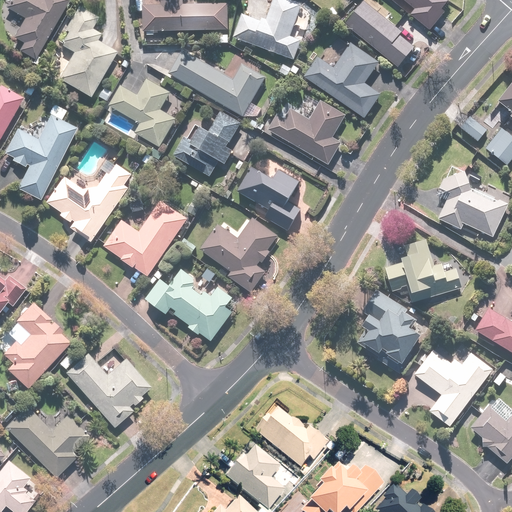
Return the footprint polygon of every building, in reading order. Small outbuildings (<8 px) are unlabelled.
[(33,63),(69,2),(65,0),(12,0),(6,11),(21,20),(9,40),(20,46),(16,53),(33,63)] [(240,17),(232,40),(294,61),(300,42),(290,38),(301,7),(281,0),(271,0),(263,25),(240,17)] [(446,0),(398,0),(411,10),(406,16),(428,34),(446,13),(442,10),(449,2),(446,0)] [(363,1),(344,24),(397,69),(414,49),(400,37),(402,34),(363,1)] [(141,7),(141,35),(227,33),(227,6),(141,7)] [(89,100),(115,52),(96,42),(99,36),(91,32),(98,20),(76,8),(56,46),(71,55),(56,82),(89,100)] [(317,58),(302,81),(362,122),(380,96),(363,85),(378,63),(349,44),(332,69),(317,58)] [(181,51),(166,75),(242,120),(265,80),(241,66),(232,81),(181,51)] [(511,82),(510,85),(501,79),(496,86),(505,92),(495,105),(506,112),(502,117),(511,124),(511,125),(511,126),(511,127),(511,128),(511,129),(511,130),(511,131),(511,132),(511,133),(511,134),(511,82)] [(137,127),(133,134),(159,150),(177,121),(161,112),(171,95),(146,80),(136,97),(119,87),(106,108),(137,127)] [(0,136),(22,101),(0,87),(0,136)] [(275,113),(265,132),(327,167),(340,144),(331,139),(343,117),(317,102),(307,120),(288,110),(284,118),(275,113)] [(184,138),(172,157),(210,178),(218,164),(223,167),(232,151),(227,148),(239,125),(218,113),(207,134),(193,127),(186,139),(184,138)] [(38,203),(75,131),(48,117),(36,141),(16,130),(2,156),(11,161),(10,163),(25,171),(15,191),(38,203)] [(476,143),(486,130),(468,117),(458,130),(476,143)] [(511,160),(511,138),(499,128),(482,150),(506,168),(511,160)] [(106,176),(96,191),(85,192),(66,179),(48,206),(61,214),(58,218),(69,225),(70,223),(75,225),(72,229),(93,243),(128,190),(122,186),(130,174),(116,164),(107,177),(106,176)] [(250,166),(234,194),(256,206),(251,214),(289,235),(303,211),(289,203),(300,184),(273,168),(268,177),(250,166)] [(446,199),(435,220),(460,231),(463,226),(494,240),(509,205),(471,188),(463,173),(441,180),(434,194),(446,199)] [(146,279),(187,220),(160,202),(138,234),(121,222),(103,249),(146,279)] [(201,208),(192,202),(186,211),(195,217),(201,208)] [(217,225),(199,251),(229,272),(225,278),(249,295),(265,273),(256,267),(259,263),(261,264),(270,253),(268,251),(277,239),(251,221),(238,240),(217,225)] [(399,264),(382,269),(389,293),(405,288),(410,304),(461,289),(455,268),(444,271),(442,262),(432,264),(425,239),(402,246),(405,257),(397,259),(399,264)] [(215,276),(206,269),(199,277),(209,284),(215,276)] [(159,280),(143,302),(164,317),(170,310),(174,314),(172,317),(188,328),(187,330),(195,336),(197,333),(211,344),(233,315),(229,312),(235,302),(217,289),(210,298),(204,293),(201,298),(191,291),(198,283),(179,270),(167,286),(159,280)] [(0,306),(3,302),(10,307),(24,289),(6,276),(2,281),(0,279),(0,306)] [(407,310),(372,292),(361,314),(364,315),(358,328),(363,330),(355,345),(377,357),(375,362),(399,374),(418,336),(415,334),(420,325),(414,323),(416,320),(405,314),(407,310)] [(61,332),(30,303),(12,322),(15,325),(7,334),(15,341),(0,357),(9,365),(3,371),(24,390),(68,343),(59,334),(61,332)] [(511,321),(511,322),(487,308),(473,333),(511,355),(511,321)] [(448,428),(492,370),(469,353),(460,365),(453,360),(451,363),(431,348),(411,374),(440,396),(428,412),(448,428)] [(63,370),(75,358),(69,352),(57,364),(63,370)] [(85,355),(64,374),(113,429),(131,413),(126,408),(131,404),(132,405),(139,398),(138,396),(147,388),(121,359),(103,375),(85,355)] [(496,388),(506,377),(499,371),(489,383),(496,388)] [(505,463),(511,454),(511,411),(505,419),(489,404),(467,428),(505,463)] [(26,408),(5,429),(53,479),(76,457),(71,452),(86,438),(65,416),(49,431),(26,408)] [(269,418),(254,436),(299,472),(307,463),(311,466),(328,446),(308,429),(305,432),(276,409),(269,418)] [(238,462),(224,479),(263,511),(268,511),(285,493),(271,481),(281,468),(255,446),(241,464),(238,462)] [(10,511),(24,511),(33,501),(26,496),(35,485),(6,462),(0,469),(0,510),(3,506),(10,511)] [(319,491),(298,511),(360,511),(385,488),(363,467),(353,476),(348,471),(345,474),(336,465),(315,488),(319,491)] [(425,511),(421,508),(418,511),(416,508),(420,503),(410,493),(403,501),(390,489),(374,506),(376,508),(373,511),(374,511),(425,511)] [(251,511),(240,501),(229,511),(224,511),(220,508),(216,511),(251,511)]
